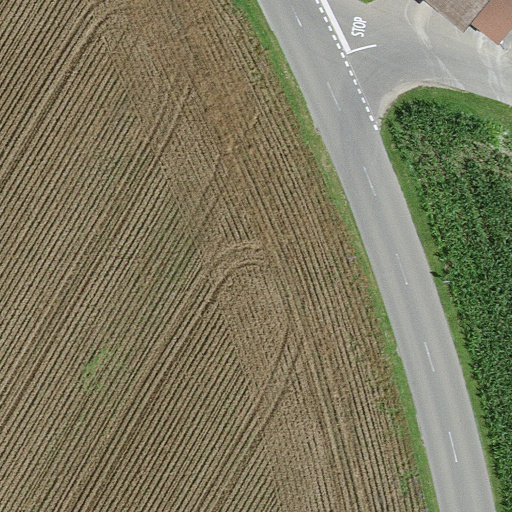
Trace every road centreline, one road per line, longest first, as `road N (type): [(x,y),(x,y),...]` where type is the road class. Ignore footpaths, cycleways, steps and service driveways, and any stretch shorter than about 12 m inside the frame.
road 1 (tertiary): [(318,57),(391,229),(477,511)]
road 2 (unclassified): [(511,93),(412,56),(318,57)]
